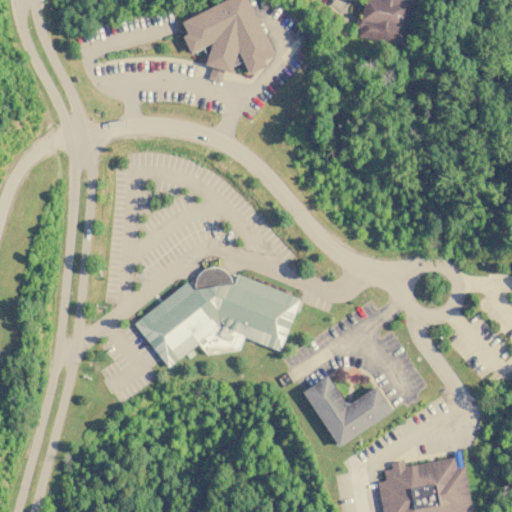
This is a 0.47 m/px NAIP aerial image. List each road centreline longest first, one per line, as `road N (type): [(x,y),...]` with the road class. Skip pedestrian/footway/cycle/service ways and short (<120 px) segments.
road 1 (residential): [(33,511),(74,351),(91,179),(77,106),(43,42),(32,0)]
road 2 (residential): [(16,0),(67,126),(74,184),(55,372),(15,511)]
road 3 (residential): [(69,137),(151,127),(223,144),(278,188),(331,249),(405,291)]
road 4 (residential): [(405,291),(414,308),(434,314),(451,304),(457,285),(447,268),(428,262),(410,271),(405,291)]
